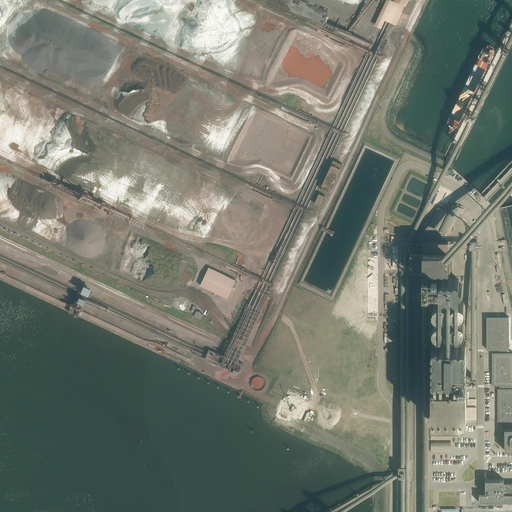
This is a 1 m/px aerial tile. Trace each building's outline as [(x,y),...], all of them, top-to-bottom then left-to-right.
[(409,0),(392,0),(391,0),(385,0),(378,17),(374,26),(381,29),(385,20),(387,21),(390,23),(396,26),(403,12),(405,7),(406,7),(409,0)] [(410,15),(416,0),(411,0),(411,1),(409,0),(406,7),(405,7),(403,12),(410,15)] [(329,193),(342,164),(333,160),(320,188),(329,193)] [(319,206),(324,196),(319,193),(314,203),(319,206)] [(438,229),(451,203),(441,198),(429,224),(438,229)] [(452,202),(439,230),(449,234),(463,207),(452,202)] [(463,218),(458,222),(462,225),(463,227),(467,222),(464,219),(463,218)] [(407,270),(416,270),(422,270),(422,251),(441,251),(447,244),(450,241),(422,241),(422,243),(407,243),(400,243),(400,270),(402,270),(407,270)] [(208,267),(200,285),(227,298),(236,280),(208,267)] [(432,278),(423,278),(423,292),(425,292),(430,292),(430,290),(437,290),(439,291),(439,295),(442,297),(445,295),(449,297),(452,295),(455,297),(459,295),(459,291),(462,289),(462,285),(459,283),(459,280),(455,278),(452,280),(449,278),(446,280),(442,278),(439,280),(439,283),(429,284),(429,280),(432,280),(432,278)] [(75,288),(83,292),(86,285),(78,281),(75,288)] [(440,300),(439,300),(437,300),(436,301),(434,302),(433,305),(433,308),(434,311),(435,312),(438,314),(441,314),(443,313),(445,312),(447,308),(447,305),(445,302),(443,300),(440,300)] [(458,300),(456,300),(454,301),(453,302),(452,303),(450,306),(450,308),(451,311),(453,313),(455,314),(458,315),(460,314),(462,312),(464,309),(464,305),(462,303),(460,301),(458,300)] [(197,310),(194,315),(201,319),(203,314),(200,312),(201,311),(199,310),(199,311),(197,310)] [(511,388),(511,389),(511,386),(511,385),(511,352),(508,353),(508,350),(508,317),(486,317),(486,350),(500,350),(500,353),(491,353),(492,386),(499,386),(499,389),(497,389),(497,422),(507,422),(507,427),(505,427),(505,450),(511,449),(511,388)] [(440,319),(439,319),(437,320),(436,320),(434,322),(433,324),(433,327),(434,330),(435,332),(438,333),(441,333),(443,333),(445,331),(447,328),(447,324),(445,321),(443,320),(440,319)] [(458,319),(456,319),(454,320),(453,320),(451,322),(450,324),(450,327),(451,330),(453,332),(455,333),(458,333),(460,333),(462,331),(464,328),(464,324),(462,321),(460,320),(458,319)] [(466,349),(465,344),(464,343),(463,343),(461,343),(460,343),(459,344),(459,345),(458,344),(457,343),(456,343),(455,343),(454,344),(453,344),(453,345),(452,346),(445,346),(445,345),(444,344),(443,343),(441,343),(440,343),(439,345),(438,345),(437,344),(435,343),(433,343),(432,344),(431,345),(431,346),(432,348),(432,349),(433,349),(433,350),(432,352),(431,353),(432,354),(432,355),(433,356),(433,357),(432,357),(432,358),(431,359),(431,360),(432,362),(433,363),(433,364),(432,365),(431,366),(431,367),(431,368),(432,369),(433,370),(433,371),(432,371),(432,372),(431,374),(432,376),(433,377),(435,377),(437,377),(437,376),(438,375),(439,375),(439,377),(445,376),(445,375),(446,375),(446,377),(453,376),(453,377),(459,376),(459,375),(459,376),(460,377),(461,378),(463,378),(464,377),(465,376),(465,375),(465,374),(465,373),(464,371),(464,370),(465,369),(465,362),(466,362),(465,358),(464,358),(464,356),(465,356),(465,355),(466,355),(466,351),(464,351),(464,349),(466,349)] [(205,356),(204,359),(238,375),(243,363),(236,360),(233,359),(230,357),(227,356),(221,353),(220,354),(208,349),(207,352),(205,356)] [(265,385),(265,384),(264,383),(264,382),(263,381),(263,380),(262,379),(261,379),(259,378),(258,378),(257,379),(256,379),(255,380),(254,380),(253,382),(253,383),(253,385),(253,387),(254,388),(254,389),(255,389),(256,390),(257,390),(258,390),(260,390),(261,390),(263,389),(264,388),(264,387),(265,385)] [(432,384),(432,418),(466,418),(466,384),(432,384)] [(451,429),(431,429),(431,440),(451,440),(451,429)] [(451,441),(431,441),(431,452),(451,452),(451,441)] [(511,483),(504,483),(504,479),(485,479),(485,494),(479,494),(479,502),(511,502),(511,483)]
